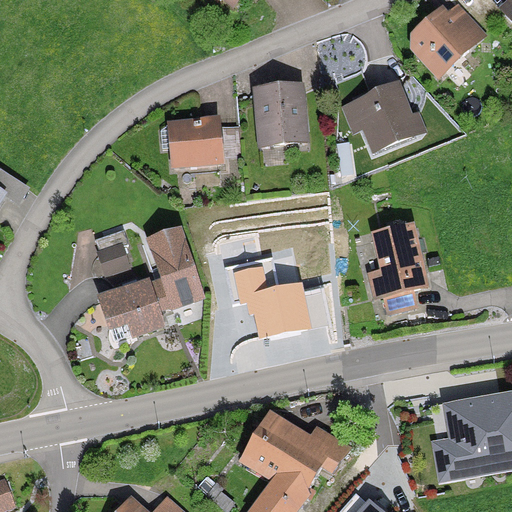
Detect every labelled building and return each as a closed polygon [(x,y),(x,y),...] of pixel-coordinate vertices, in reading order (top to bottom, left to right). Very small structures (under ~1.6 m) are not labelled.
[(511,8),(503,17),(511,27),(511,8)] [(467,54),(467,45),(438,15),(413,38),(412,51),(417,56),(428,57),(440,70),(454,58),(462,58),(467,54)] [(412,116),(399,84),(343,107),(354,131),(363,127),(373,151),(425,130),(418,113),(412,116)] [(303,144),(298,92),(255,96),(260,148),(303,144)] [(172,169),(218,165),(215,125),(176,129),(178,150),(171,151),(172,169)] [(238,160),(235,130),(221,131),(223,161),(238,160)] [(419,277),(420,273),(410,230),(373,239),(381,275),(374,277),(379,301),(382,300),(386,316),(414,309),(410,293),(418,291),(415,280),(419,277)] [(122,234),(93,243),(98,257),(100,257),(107,276),(126,270),(119,250),(126,248),(122,234)] [(164,254),(174,251),(171,240),(161,243),(164,254)] [(155,265),(161,283),(170,309),(199,299),(184,256),(155,265)] [(170,309),(161,283),(98,305),(106,327),(124,320),(130,339),(162,328),(156,313),(170,309)] [(260,334),(309,325),(302,286),(252,295),(260,334)] [(433,441),(441,486),(511,473),(511,392),(443,404),(448,438),(433,441)] [(348,453),(340,448),(314,433),(309,442),(268,417),(264,425),(263,424),(241,464),(274,484),(303,500),(304,501),(321,470),(331,476),(348,453)] [(0,481),(0,511),(6,511),(17,509),(6,479),(0,481)] [(293,511),(303,500),(274,484),(252,511),(293,511)] [(176,511),(164,501),(155,511),(138,511),(137,511),(136,511),(127,503),(119,511),(176,511)] [(381,511),(369,501),(358,511),(381,511)]
